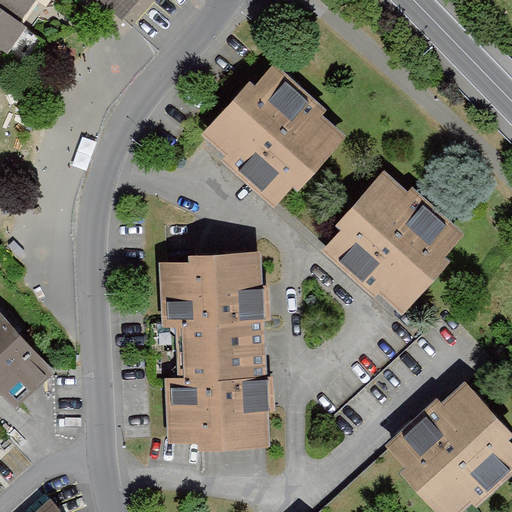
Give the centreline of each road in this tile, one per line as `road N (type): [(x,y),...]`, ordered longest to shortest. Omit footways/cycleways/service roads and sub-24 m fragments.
road 1 (residential): [(228,0),(159,73),(105,166),(92,223),(98,459),(110,511)]
road 2 (tertiary): [(415,0),(511,100)]
